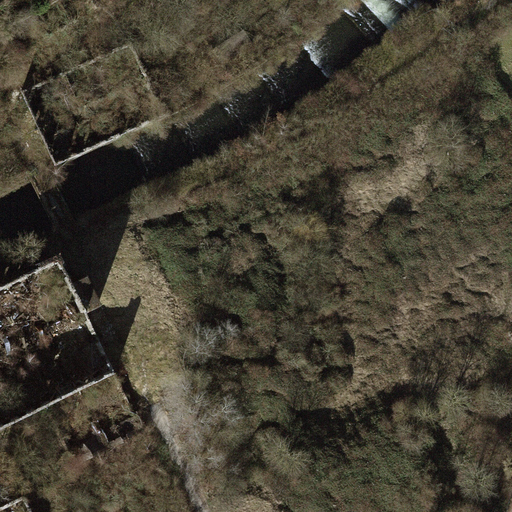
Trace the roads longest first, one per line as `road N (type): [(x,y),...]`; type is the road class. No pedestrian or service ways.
road 1 (track): [(122,0),(87,38),(22,73),(11,123),(203,511)]
road 2 (track): [(0,272),(261,154),(492,0)]
